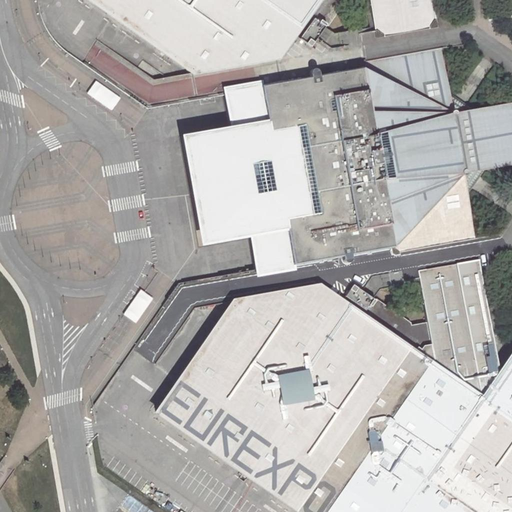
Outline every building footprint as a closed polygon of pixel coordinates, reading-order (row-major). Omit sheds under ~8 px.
[(324,0),(87,0),(221,96),(261,89),(311,19),(324,0)] [(369,0),(374,26),(436,18),(433,0),(369,0)] [(293,272),(296,288),(325,286),(340,299),(352,284),(377,298),(383,289),(420,283),(418,271),(478,262),(464,174),(511,163),(511,102),(453,113),(436,18),(374,26),(336,34),(311,19),(261,89),(269,134),(301,128),(317,214),(284,221),(293,272)] [(123,101),(97,83),(88,96),(112,114),(123,101)] [(258,295),(296,288),(293,272),(284,221),(317,214),(301,128),(269,134),(261,89),(221,96),(227,129),(181,137),(191,193),(201,247),(248,239),(254,270),(258,295)] [(434,356),(328,511),(511,511),(511,351),(500,369),(478,262),(418,271),(420,283),(427,323),(434,356)] [(155,413),(298,511),(328,511),(434,356),(427,323),(415,325),(377,298),(352,284),(340,299),(325,286),(296,288),(258,295),(234,300),(155,413)] [(140,291),(123,315),(136,323),(153,299),(140,291)]
